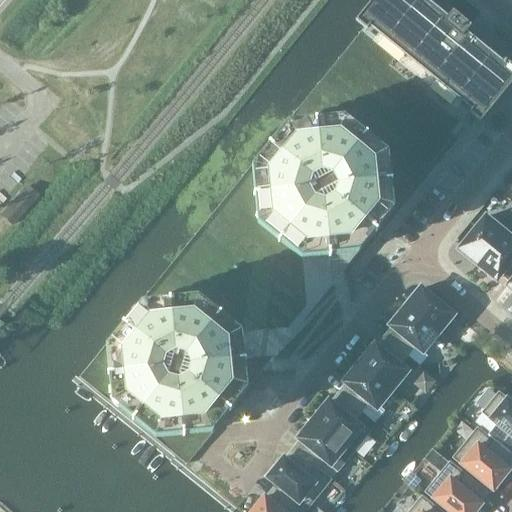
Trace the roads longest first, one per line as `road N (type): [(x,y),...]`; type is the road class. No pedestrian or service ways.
road 1 (residential): [(269,436),(409,256)]
road 2 (residential): [(409,256),(511,128)]
road 3 (residential): [(511,344),(409,256)]
road 4 (residential): [(269,436),(235,479),(206,459),(229,429)]
